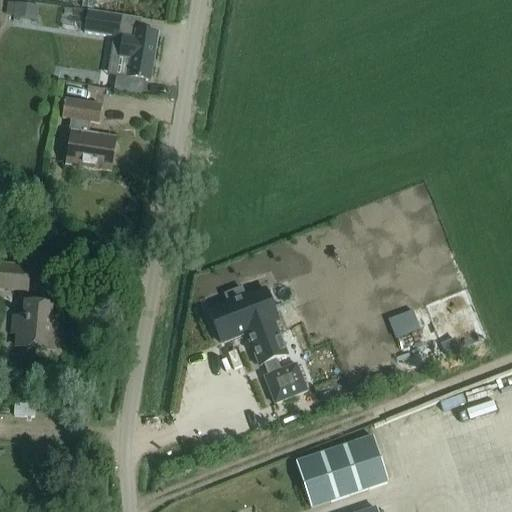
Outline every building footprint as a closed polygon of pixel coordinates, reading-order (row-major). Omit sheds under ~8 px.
[(38,7),(14,3),(12,18),(36,22),(38,7)] [(132,18),(112,15),(89,10),(85,32),(123,40),(119,59),(116,77),(149,82),(157,35),(130,30),(132,18)] [(82,78),(78,100),(117,107),(121,86),(82,78)] [(66,167),(110,173),(115,140),(88,135),(90,124),(99,125),(102,107),(64,101),(61,119),(70,121),(68,134),(71,134),(66,167)] [(28,268),(0,265),(0,288),(26,291),(28,268)] [(265,288),(207,309),(220,344),(246,336),(260,367),(263,365),(268,377),(264,376),(273,403),(306,391),(295,363),(280,368),(276,358),(288,356),(265,288)] [(51,305),(31,304),(25,303),(24,319),(12,318),(10,334),(22,335),(21,348),(53,351),(54,332),(49,331),(50,322),(55,322),(55,321),(50,321),(51,305)] [(488,427),(511,416),(511,406),(484,418),(488,427)] [(425,407),(413,411),(420,433),(432,429),(425,407)] [(403,418),(390,421),(395,439),(408,435),(403,418)] [(386,483),(372,438),(295,463),(309,508),(386,483)]
